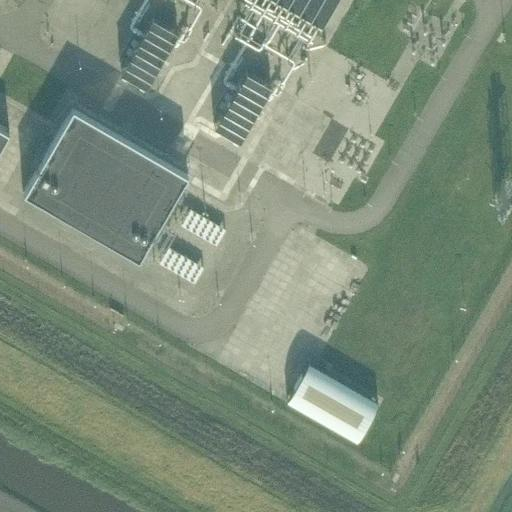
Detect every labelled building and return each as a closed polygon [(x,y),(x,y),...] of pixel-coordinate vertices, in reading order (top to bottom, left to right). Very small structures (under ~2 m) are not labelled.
[(331,0),(288,0),(321,18),(331,0)] [(151,13),(120,68),(146,83),(177,27),(151,13)] [(214,122),(240,137),(271,82),(245,67),(214,122)] [(23,187),(137,253),(186,168),(72,102),(23,187)] [(204,225),(235,235),(240,220),(210,209),(204,225)] [(184,244),(177,261),(211,276),(219,259),(184,244)] [(307,359),(286,397),(356,437),(378,399),(307,359)]
